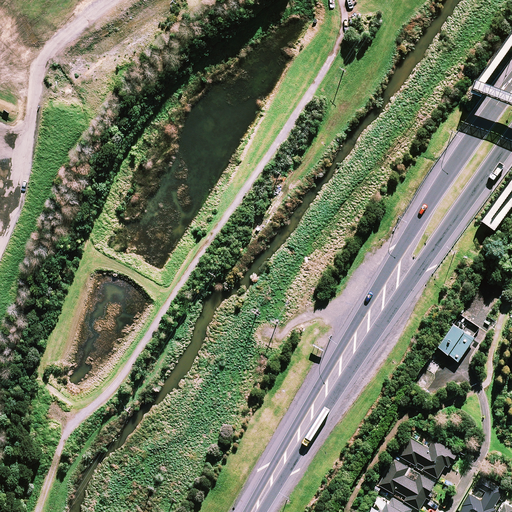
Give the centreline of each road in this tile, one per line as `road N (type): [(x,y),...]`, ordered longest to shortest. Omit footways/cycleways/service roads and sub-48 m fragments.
road 1 (track): [(113,0),(41,63),(25,172),(0,253)]
road 2 (primary): [(396,279),(254,511)]
road 3 (primary): [(396,279),(418,217),(511,84)]
road 4 (primary): [(511,133),(443,230),(396,279)]
